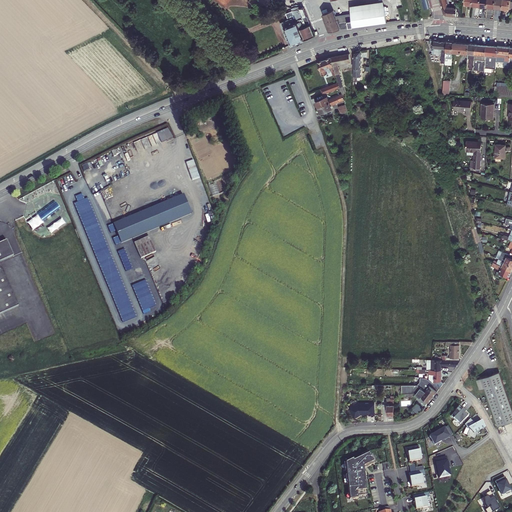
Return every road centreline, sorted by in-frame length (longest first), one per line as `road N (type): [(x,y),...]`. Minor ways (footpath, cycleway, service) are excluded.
road 1 (tertiary): [(279,511),(341,434),(404,427),(427,416),(504,302)]
road 2 (primary): [(0,194),(124,126),(293,59)]
road 3 (track): [(332,442),(344,221),(325,146)]
road 4 (primary): [(293,59),(344,42),(440,29)]
road 5 (track): [(183,102),(89,0)]
